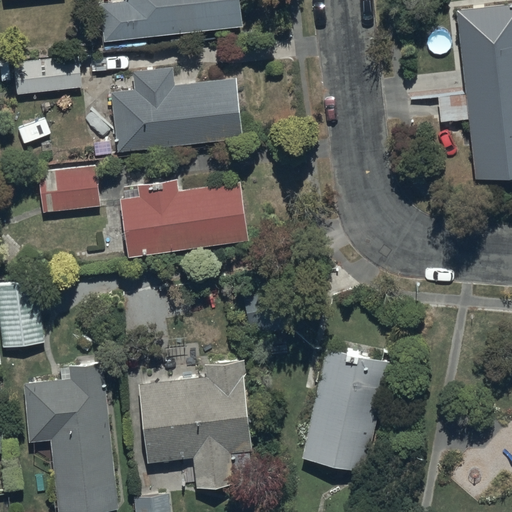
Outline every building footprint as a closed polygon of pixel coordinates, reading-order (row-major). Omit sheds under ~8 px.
[(241,19),(238,0),(99,0),(104,35),(241,19)] [(511,0),(457,0),(456,0),(464,86),(438,89),(441,116),(468,113),(474,171),(511,167),(511,170),(511,0)] [(80,49),(5,56),(5,69),(14,68),(15,87),(82,82),(80,49)] [(134,83),(111,85),(117,143),(242,129),(236,68),(173,75),(171,59),(132,63),(134,83)] [(95,157),(38,164),(42,206),(100,200),(95,157)] [(137,188),(119,191),(128,250),(248,232),(239,174),(178,183),(176,171),(136,177),(137,188)] [(0,277),(0,331),(0,332),(2,341),(45,336),(37,272),(0,277)] [(389,352),(324,338),(300,450),(365,464),(389,352)] [(206,370),(139,376),(148,454),(192,449),(196,480),(253,473),(241,350),(204,354),(206,370)] [(59,372),(23,375),(28,434),(51,432),(56,505),(116,501),(105,355),(58,358),(59,372)] [(172,511),(170,487),(134,491),(135,511),(172,511)]
